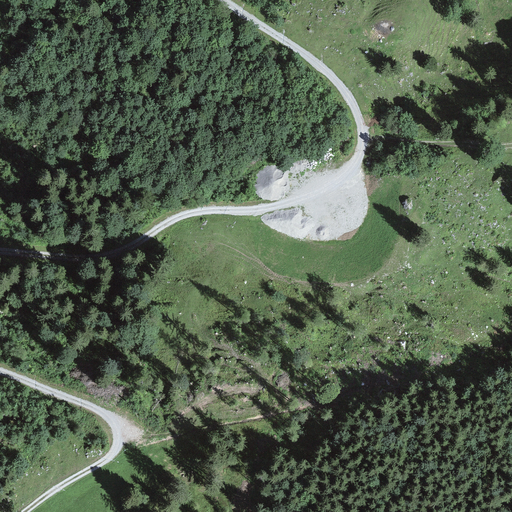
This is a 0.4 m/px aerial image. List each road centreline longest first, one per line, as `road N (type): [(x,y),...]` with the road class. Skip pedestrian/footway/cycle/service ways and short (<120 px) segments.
road 1 (track): [(222,0),(318,63),(345,91),(363,131),(347,172),(275,206),(187,212),(107,255),(0,250)]
road 2 (track): [(0,371),(97,409),(119,436),(116,452),(23,511)]
